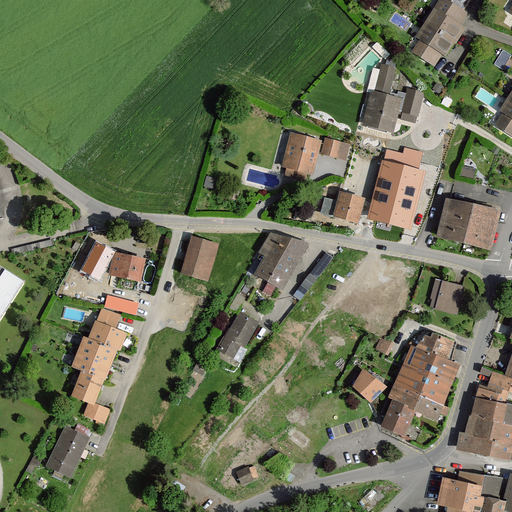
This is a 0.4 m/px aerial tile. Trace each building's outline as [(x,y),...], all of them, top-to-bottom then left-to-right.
[(441,0),(418,38),(423,40),(415,52),(435,65),(442,53),(446,55),(455,42),(456,43),(464,29),(460,26),(468,13),(464,11),(470,0),(441,0)] [(377,93),(376,93),(367,128),(391,134),(399,98),(392,96),(398,69),(384,65),(377,93)] [(425,94),(410,90),(404,112),(420,116),(425,94)] [(504,115),(496,126),(511,136),(511,94),(500,112),(504,115)] [(292,135),(284,166),(288,167),(286,176),(305,181),(307,173),(312,174),(320,142),(292,135)] [(341,143),(328,140),(324,156),(338,160),(341,143)] [(383,160),(367,219),(411,230),(427,172),(419,169),(398,164),(383,160)] [(476,171),(462,168),(459,177),(474,180),(476,171)] [(239,191),(231,189),(228,198),(236,200),(239,191)] [(327,200),(323,214),(358,224),(365,199),(343,193),(340,203),(327,200)] [(500,212),(451,201),(443,237),(491,249),(500,212)] [(258,275),(283,289),(308,244),(273,235),(261,256),(267,259),(258,275)] [(181,274),(209,282),(220,244),(192,236),(190,242),(181,274)] [(12,249),(13,255),(54,245),(53,239),(12,249)] [(116,251),(96,241),(80,271),(100,282),(116,251)] [(140,282),(145,261),(116,254),(112,275),(140,282)] [(364,257),(346,295),(367,306),(376,310),(382,296),(394,271),(364,257)] [(0,322),(26,282),(0,265),(0,322)] [(310,275),(303,284),(309,289),(316,280),(310,275)] [(459,314),(466,288),(438,280),(433,298),(436,299),(433,307),(459,314)] [(406,290),(400,288),(390,315),(399,318),(410,292),(406,290)] [(337,291),(309,348),(332,359),(339,362),(353,335),(367,306),(346,295),(337,291)] [(238,294),(230,308),(237,313),(246,298),(238,294)] [(128,312),(130,301),(108,297),(108,299),(107,298),(106,298),(104,306),(104,307),(128,312)] [(121,315),(103,308),(96,324),(114,331),(121,315)] [(259,324),(241,313),(219,350),(232,358),(240,344),(245,347),(259,324)] [(114,331),(96,324),(90,340),(117,351),(119,352),(126,336),(114,331)] [(397,400),(385,427),(405,436),(417,410),(439,420),(441,414),(447,416),(449,409),(442,406),(458,366),(447,362),(454,342),(435,335),(433,340),(426,338),(418,349),(413,347),(392,398),(397,400)] [(117,351),(90,340),(85,339),(74,368),(83,372),(104,380),(105,380),(117,351)] [(393,344),(381,339),(376,350),(388,355),(393,344)] [(303,345),(283,387),(312,401),(324,376),(332,359),(309,348),(303,345)] [(511,377),(508,377),(485,369),(483,374),(493,378),(492,383),(509,392),(511,392),(511,377)] [(104,380),(83,372),(73,397),(90,403),(94,405),(95,402),(104,380)] [(364,372),(355,387),(371,401),(384,387),(364,372)] [(509,392),(492,383),(490,388),(482,386),(479,399),(505,404),(509,392)] [(349,405),(337,399),(334,407),(346,412),(349,405)] [(511,405),(505,404),(479,399),(474,418),(511,425),(511,405)] [(94,405),(90,403),(84,415),(104,423),(110,409),(95,402),(94,405)] [(213,452),(240,465),(242,460),(274,476),(286,452),(300,459),(310,439),(300,433),(267,416),(264,421),(236,407),(213,452)] [(336,446),(354,455),(366,430),(330,413),(318,438),(336,446)] [(510,459),(511,441),(511,425),(474,418),(470,435),(464,435),(461,449),(510,459)] [(91,430),(79,424),(75,432),(87,438),(91,430)] [(66,428),(48,466),(70,477),(89,439),(87,438),(75,432),(66,428)] [(459,484),(445,481),(439,506),(450,509),(449,511),(503,511),(505,502),(499,501),(504,479),(462,472),(459,484)] [(394,499),(404,487),(389,474),(379,486),(394,499)]
